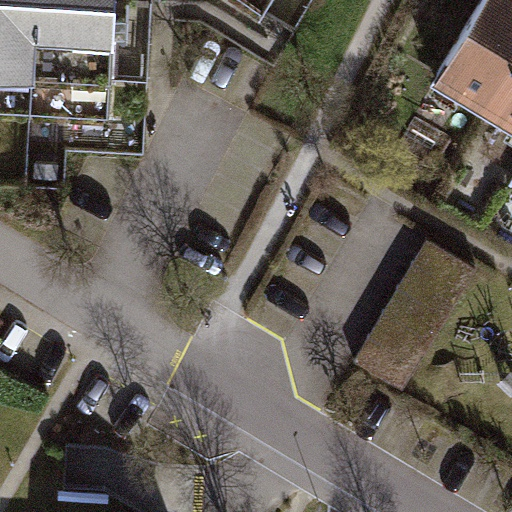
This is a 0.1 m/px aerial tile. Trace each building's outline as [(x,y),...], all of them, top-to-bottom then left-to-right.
[(0,0),(0,17),(12,18),(9,68),(58,71),(61,25),(118,28),(119,0),(0,0)] [(237,0),(268,16),(276,0),(237,0)] [(511,0),(461,0),(417,73),(478,110),(511,53),(511,0)] [(511,53),(478,110),(511,130),(511,53)] [(363,339),(415,370),(484,255),(432,225),(363,339)]
